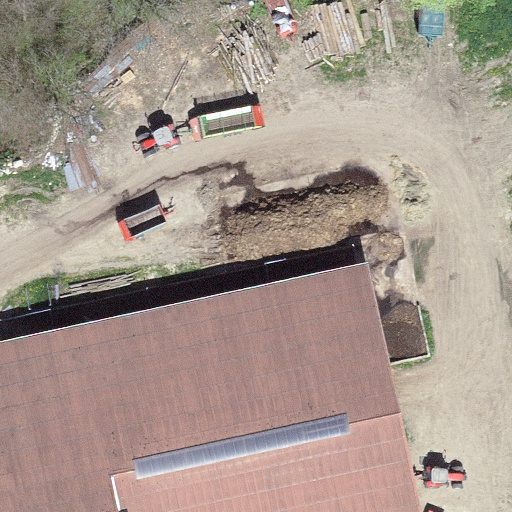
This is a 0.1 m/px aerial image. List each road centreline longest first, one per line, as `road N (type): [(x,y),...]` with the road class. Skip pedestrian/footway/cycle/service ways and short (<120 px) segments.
road 1 (track): [(0,291),(296,157),(455,133)]
road 2 (track): [(455,133),(480,511)]
